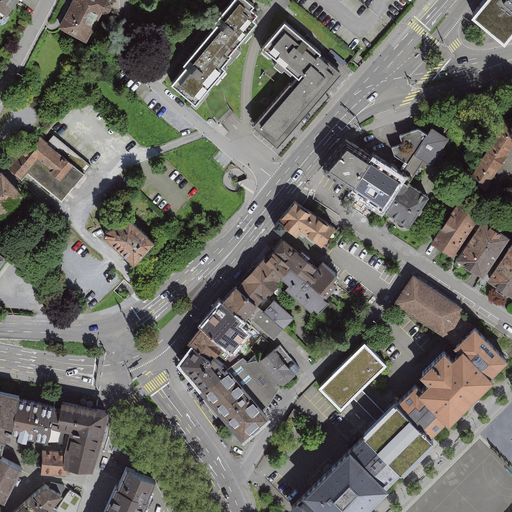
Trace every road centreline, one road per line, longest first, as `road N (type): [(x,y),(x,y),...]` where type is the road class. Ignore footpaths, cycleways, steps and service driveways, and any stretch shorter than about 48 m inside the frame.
road 1 (residential): [(415,259),(288,398),(249,466),(221,491)]
road 2 (residential): [(282,186),(127,61)]
road 3 (secondary): [(131,364),(164,342),(226,269),(236,245)]
road 4 (primary): [(221,491),(131,364)]
road 5 (secondary): [(236,245),(114,328)]
road 6 (secondary): [(282,186),(380,81)]
road 7 (primary): [(0,358),(94,371),(131,364)]
